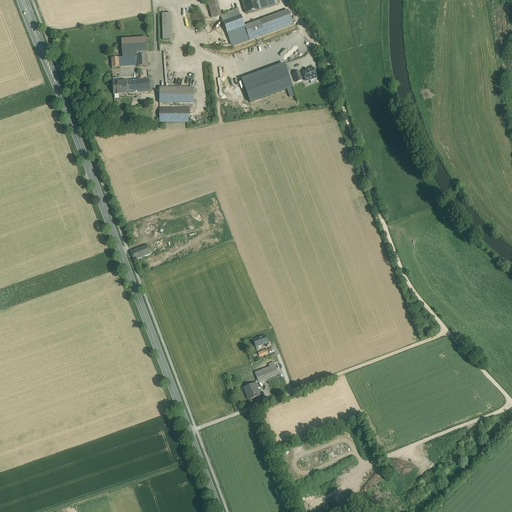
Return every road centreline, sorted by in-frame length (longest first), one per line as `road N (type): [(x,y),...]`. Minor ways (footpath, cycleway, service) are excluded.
road 1 (primary): [(22,0),(219,511)]
road 2 (track): [(511,401),(408,280),(332,75),(284,0)]
road 3 (track): [(293,395),(447,332)]
